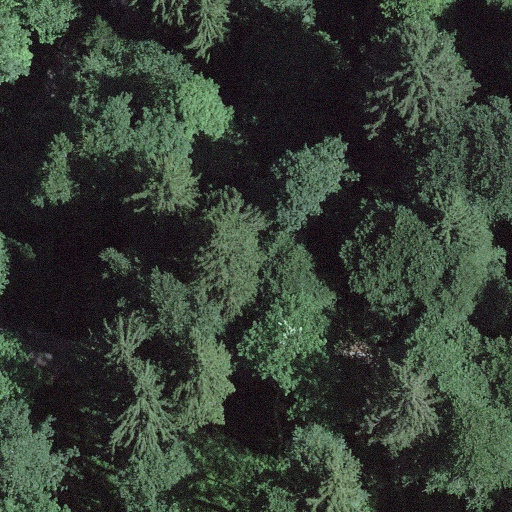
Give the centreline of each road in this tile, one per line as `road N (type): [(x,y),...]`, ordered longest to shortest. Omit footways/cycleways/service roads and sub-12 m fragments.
road 1 (track): [(511,417),(393,369),(88,359),(51,350),(0,313)]
road 2 (track): [(0,205),(82,43),(125,0)]
